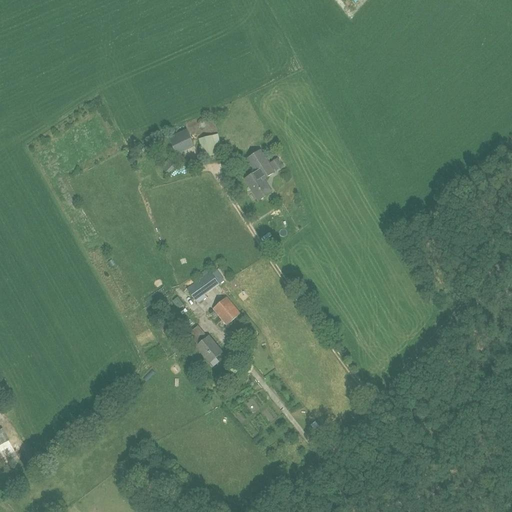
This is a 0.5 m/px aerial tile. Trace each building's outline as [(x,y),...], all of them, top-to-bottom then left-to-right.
[(354,0),(346,0),(355,12),(360,8),(354,0)] [(187,133),(174,140),(180,150),(192,143),(187,133)] [(210,157),(223,154),(221,144),(215,146),(213,137),(205,139),(207,145),(201,146),(202,153),(208,152),(210,157)] [(260,150),(246,159),(255,173),(245,180),(259,201),(272,193),(263,180),(275,173),(269,165),(260,150)] [(270,163),(276,171),(283,167),(278,158),(270,163)] [(169,160),(165,164),(161,168),(168,175),(176,167),(169,160)] [(212,295),(210,292),(219,285),(225,293),(230,290),(225,282),(228,280),(220,268),(212,274),(211,272),(187,289),(197,304),(212,295)] [(240,313),(227,297),(212,309),(226,325),(240,313)] [(197,328),(187,336),(210,364),(223,353),(210,337),(205,341),(200,334),(202,333),(197,328)] [(0,430),(0,457),(1,459),(14,452),(2,429),(0,430)] [(160,486),(146,474),(137,485),(141,488),(138,492),(148,501),(160,486)]
